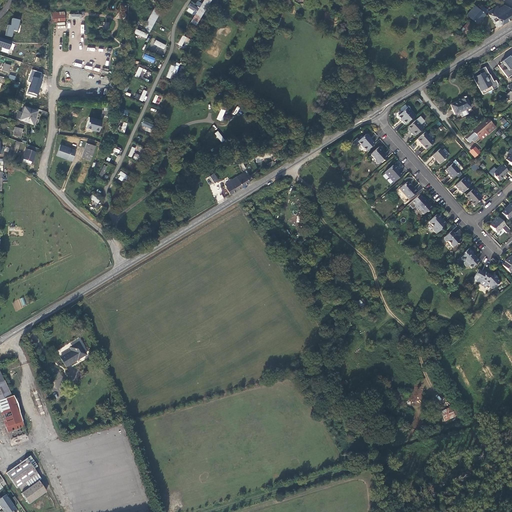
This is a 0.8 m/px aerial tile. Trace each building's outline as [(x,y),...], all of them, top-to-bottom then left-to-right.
[(195,25),(209,0),(203,0),(190,22),(195,25)] [(120,4),(118,19),(126,19),(128,4),(120,4)] [(466,14),(476,23),(484,14),(487,11),(481,6),(479,9),(475,5),(466,14)] [(496,27),(511,17),(511,11),(510,8),(504,5),(495,11),(493,9),(487,13),(496,27)] [(160,10),(155,7),(149,18),(154,21),(160,10)] [(64,12),(51,13),(51,18),(52,22),(65,21),(64,12)] [(154,21),(149,18),(143,29),(148,32),(154,21)] [(11,26),(8,25),(5,35),(11,37),(13,31),(17,32),(19,20),(12,19),(11,26)] [(472,27),(467,22),(460,29),(466,34),(472,27)] [(146,38),(148,34),(136,29),(134,33),(146,38)] [(187,45),(190,39),(183,35),(178,44),(182,46),(184,43),(187,45)] [(0,37),(0,47),(9,50),(12,42),(0,37)] [(164,49),(166,45),(155,40),(153,45),(164,49)] [(145,54),(142,59),(153,63),(155,59),(145,54)] [(511,58),(511,59),(509,56),(501,62),(502,63),(503,62),(508,70),(511,67),(511,58)] [(503,62),(502,63),(499,65),(507,78),(511,74),(511,67),(508,70),(503,62)] [(11,66),(4,63),(2,71),(8,73),(11,66)] [(174,79),(180,64),(177,63),(175,66),(171,65),(166,77),(174,79)] [(490,74),(489,74),(485,66),(475,72),(476,74),(473,75),(482,93),(487,90),(486,87),(490,85),(491,88),(496,86),(496,85),(496,86),(497,83),(496,83),(497,83),(495,80),(492,82),(490,78),(491,78),(490,74)] [(139,78),(143,68),(139,67),(135,76),(139,78)] [(37,98),(44,73),(32,69),(28,81),(30,82),(27,95),(37,98)] [(159,105),(162,97),(155,94),(152,102),(159,105)] [(468,107),(464,96),(457,99),(458,100),(449,104),(453,114),(468,107)] [(401,119),(405,124),(416,115),(408,106),(403,111),(401,111),(398,114),(398,115),(401,119)] [(35,112),(25,108),(23,113),(18,111),(16,118),(21,120),(31,124),(35,112)] [(118,116),(126,118),(128,111),(121,108),(118,116)] [(221,121),(226,110),(221,108),(216,119),(221,121)] [(102,120),(89,117),(86,127),(94,129),(94,130),(99,131),(102,120)] [(493,127),(486,118),(481,122),(464,136),(468,142),(472,139),(471,138),(475,135),(477,137),(484,131),(486,133),(493,127)] [(144,120),(141,125),(147,128),(145,130),(150,133),(154,125),(144,120)] [(423,128),(415,120),(408,126),(411,129),(412,131),(411,132),(414,136),(423,128)] [(23,129),(15,127),(13,135),(21,137),(23,129)] [(218,131),(215,133),(221,143),(225,140),(218,131)] [(434,142),(425,131),(417,138),(423,145),(426,148),(434,142)] [(357,141),(366,151),(374,144),(371,141),(369,138),(370,136),(368,134),(366,134),(357,141)] [(81,157),(90,161),(96,146),(87,143),(81,157)] [(71,161),(75,150),(60,144),(56,155),(71,161)] [(23,159),(22,161),(31,164),(31,162),(32,162),(37,148),(28,145),(23,159)] [(475,158),(481,152),(475,146),(469,152),(475,158)] [(379,147),(370,154),(374,159),(374,161),(376,163),(378,163),(381,160),(383,160),(387,157),(383,153),(382,151),(379,147)] [(447,156),(440,148),(431,155),(433,157),(434,158),(435,158),(439,163),(447,156)] [(274,154),(271,151),(255,155),(256,162),(261,161),(261,159),(271,156),(274,154)] [(456,165),(453,162),(445,169),(448,171),(449,173),(449,174),(452,178),(456,174),(459,171),(460,170),(456,165)] [(393,181),(401,174),(396,169),(396,167),(395,166),(394,165),(392,164),(384,172),(393,181)] [(503,176),(508,171),(501,164),(496,169),(497,170),(495,172),(494,175),(499,180),(501,180),(502,179),(504,177),(503,176)] [(104,165),(98,176),(102,177),(107,167),(104,165)] [(121,172),(117,179),(124,182),(128,175),(121,172)] [(249,182),(243,172),(242,173),(236,177),(242,186),(249,182)] [(209,176),(214,183),(218,180),(213,173),(209,176)] [(242,186),(236,177),(229,181),(225,185),(227,188),(226,188),(230,195),(242,186)] [(470,185),(463,177),(455,185),(457,187),(458,188),(459,188),(462,193),(470,185)] [(408,198),(416,191),(413,186),(412,187),(411,186),(407,181),(399,188),(408,198)] [(481,198),(473,188),(465,195),(474,205),(477,201),(481,198)] [(423,197),(420,194),(409,203),(413,208),(415,206),(417,209),(419,209),(423,213),(426,211),(428,211),(432,207),(426,201),(427,201),(425,198),(424,196),(423,197)] [(508,219),(511,214),(511,204),(510,203),(507,206),(505,209),(501,212),(508,219)] [(440,227),(446,222),(442,219),(441,219),(440,217),(440,216),(439,215),(438,213),(436,213),(428,220),(432,225),(431,227),(436,233),(440,229),(440,227)] [(496,232),(505,224),(497,215),(494,218),(495,219),(490,225),(494,230),(496,232)] [(455,235),(451,230),(444,236),(444,239),(446,241),(448,241),(452,246),(456,243),(458,243),(461,240),(461,239),(457,235),(455,235)] [(471,267),(479,259),(473,253),(473,251),(472,250),(469,247),(465,252),(465,253),(462,257),(465,260),(464,261),(464,263),(466,265),(468,265),(469,264),(471,267)] [(506,261),(503,264),(511,272),(511,270),(511,255),(509,258),(508,257),(507,259),(505,260),(506,261)] [(486,272),(479,268),(474,277),(475,278),(480,281),(482,278),(486,280),(489,284),(489,285),(491,288),(494,287),(501,280),(493,272),(492,273),(491,274),(489,272),(486,271),(486,272)] [(12,302),(15,310),(27,306),(23,297),(12,302)] [(66,368),(70,365),(86,356),(79,343),(72,347),(74,351),(66,356),(61,359),(66,368)] [(4,381),(0,372),(0,400),(12,397),(4,381)] [(397,406),(402,403),(401,400),(403,399),(399,390),(393,393),(394,395),(392,397),(397,406)] [(24,425),(14,396),(12,397),(0,400),(0,410),(7,431),(24,425)] [(449,408),(435,414),(438,419),(443,417),(444,420),(452,416),(452,415),(453,414),(451,410),(450,410),(449,408)] [(12,437),(14,444),(28,440),(26,434),(12,437)] [(37,466),(30,455),(6,472),(17,487),(18,486),(37,473),(34,468),(37,466)] [(41,478),(37,473),(18,486),(22,491),(20,492),(27,502),(44,491),(45,490),(38,480),(41,478)] [(13,501),(8,495),(0,500),(0,505),(2,509),(3,509),(4,510),(1,511),(14,511),(16,510),(11,502),(13,501)]
